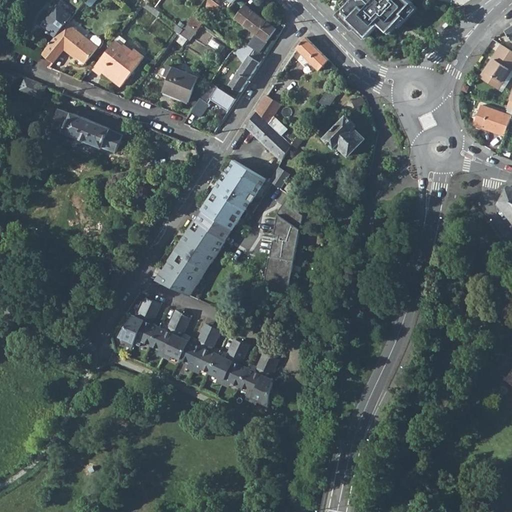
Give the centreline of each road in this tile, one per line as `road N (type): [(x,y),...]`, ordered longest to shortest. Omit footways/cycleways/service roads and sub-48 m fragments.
road 1 (tertiary): [(433,169),(405,312),(355,434),(339,511)]
road 2 (track): [(310,511),(289,497),(277,431),(115,360)]
road 3 (residential): [(219,147),(0,56)]
road 4 (residential): [(133,278),(285,348)]
road 5 (residential): [(6,309),(86,343),(133,278)]
road 6 (residential): [(219,147),(307,10)]
road 7 (residential): [(133,278),(219,147)]
